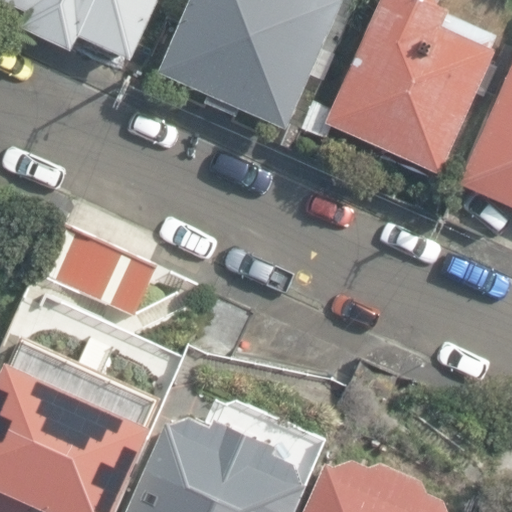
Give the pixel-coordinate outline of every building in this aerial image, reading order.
[(78,36),(131,60),(159,0),(0,0),(26,12),(19,27),(71,52),(78,36)] [(240,108),(287,129),(343,0),(189,0),(157,73),(207,95),(203,105),(235,119),(240,108)] [(330,124),(440,173),(494,50),(489,48),(495,34),(449,14),(450,11),(436,5),(434,0),(381,0),(333,110),(313,101),(301,127),(324,137),(330,124)] [(511,62),(460,184),(511,207),(511,62)] [(29,264),(134,314),(158,268),(50,216),(29,264)] [(181,355),(224,374),(254,308),(211,288),(181,355)] [(105,511),(158,395),(21,333),(0,378),(0,511),(27,511),(32,502),(54,511),(105,511)] [(290,511),(302,486),(295,467),(269,455),(273,445),(213,419),(210,426),(189,416),(164,422),(124,511),(290,511)] [(447,511),(444,499),(428,492),(422,480),(381,462),(370,467),(353,459),(333,467),(326,464),(304,511),(447,511)]
